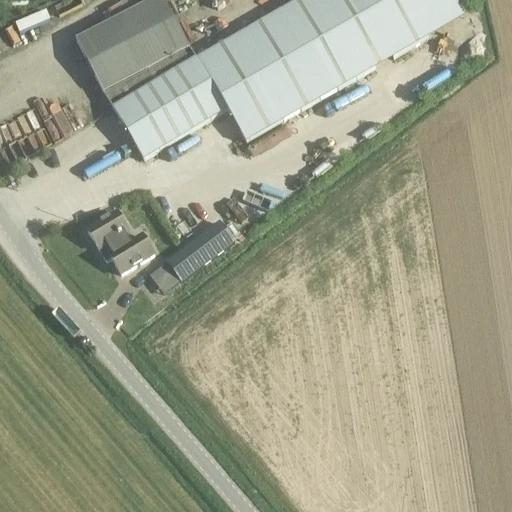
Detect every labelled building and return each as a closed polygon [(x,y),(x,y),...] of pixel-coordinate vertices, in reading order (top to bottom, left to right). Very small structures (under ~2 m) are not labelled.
[(160,0),(93,33),(76,43),(115,111),(197,62),(191,52),(163,0),(160,0)] [(197,62),(115,111),(144,163),(161,154),(227,114),(247,147),(432,40),(409,0),(305,0),(197,62)] [(231,216),(255,234),(264,222),(241,204),(231,216)] [(105,224),(88,234),(99,253),(106,265),(111,261),(121,277),(138,267),(155,257),(143,237),(135,242),(119,215),(105,224)] [(182,285),(234,246),(219,226),(167,266),(182,285)]
